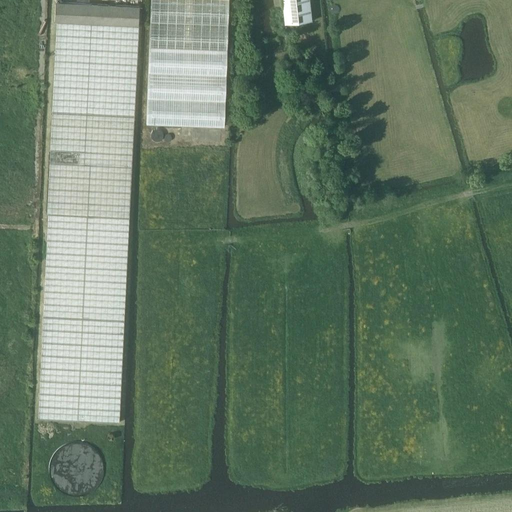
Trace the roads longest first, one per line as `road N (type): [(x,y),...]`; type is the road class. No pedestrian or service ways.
road 1 (track): [(19,505),(42,0)]
road 2 (track): [(511,184),(351,225)]
